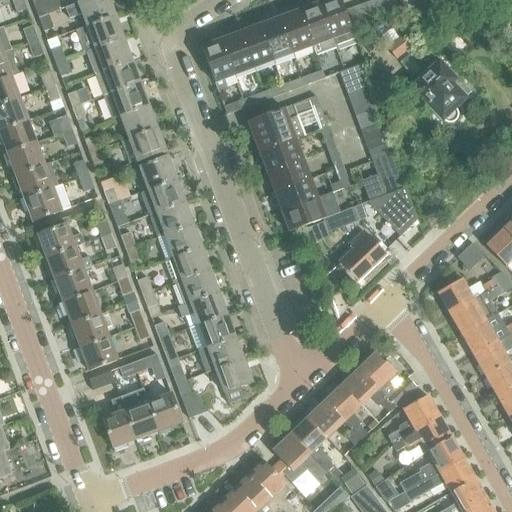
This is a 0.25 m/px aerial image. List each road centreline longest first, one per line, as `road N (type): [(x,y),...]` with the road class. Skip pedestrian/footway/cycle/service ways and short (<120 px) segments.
road 1 (residential): [(299,382),(167,56),(178,28),(219,0)]
road 2 (residential): [(88,501),(0,262)]
road 3 (residential): [(88,501),(234,444),(299,382)]
road 4 (residential): [(511,511),(381,304)]
road 5 (residential): [(381,304),(511,177)]
